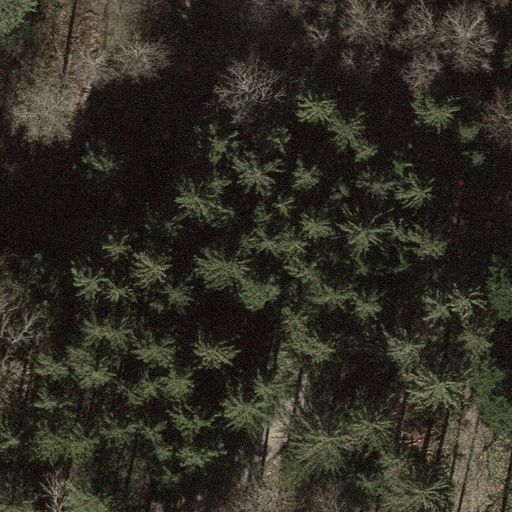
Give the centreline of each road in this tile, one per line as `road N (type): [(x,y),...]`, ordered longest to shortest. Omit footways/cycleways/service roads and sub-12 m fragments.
road 1 (track): [(511,212),(183,511)]
road 2 (track): [(511,173),(355,102),(238,0)]
